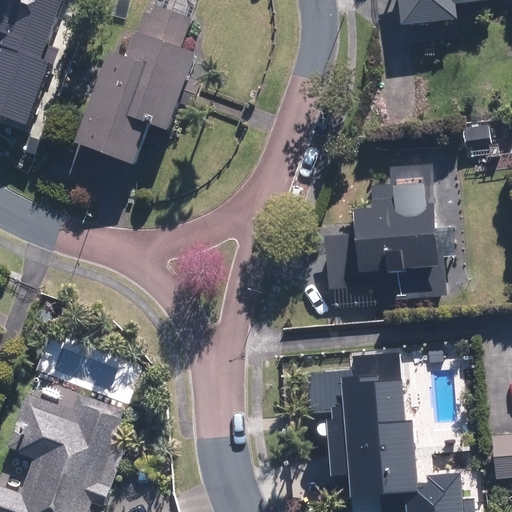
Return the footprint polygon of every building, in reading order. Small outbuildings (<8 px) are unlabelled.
[(0,46),(0,120),(29,130),(58,48),(47,45),(63,0),(0,0),(0,46),(0,47),(0,46)] [(491,0),(392,0),(396,36),(454,30),(452,15),(488,11),(487,0),(491,0)] [(161,143),(175,107),(191,113),(201,85),(192,82),(198,66),(191,64),(176,58),(192,18),(151,3),(137,39),(132,37),(122,66),(109,61),(74,153),(133,175),(147,138),(161,143)] [(348,238),(323,239),(327,297),(388,293),(389,302),(441,299),(432,169),(364,173),(367,217),(346,218),(348,238)] [(407,461),(408,451),(418,451),(418,423),(408,423),(408,359),(349,358),(349,377),(303,377),(303,418),(338,418),(338,461),(331,461),(331,501),(376,501),(375,511),(478,511),(478,506),(464,505),(465,476),(418,476),(418,462),(407,461)] [(112,448),(125,410),(75,393),(70,409),(25,394),(6,451),(32,460),(19,496),(0,489),(0,511),(102,511),(97,509),(100,500),(104,502),(122,452),(118,450),(112,448)] [(511,480),(511,437),(488,438),(489,482),(511,480)]
